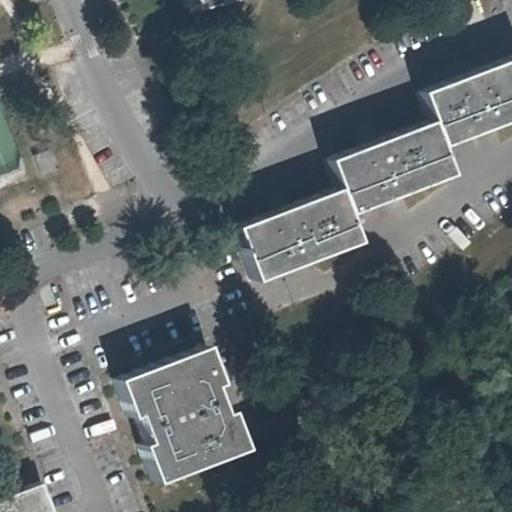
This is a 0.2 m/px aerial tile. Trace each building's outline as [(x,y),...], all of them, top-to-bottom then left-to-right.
[(177,0),(180,8),(212,0),(177,0)] [(309,265),(351,245),(340,218),(353,212),(389,196),(397,193),(398,195),(441,176),(434,159),(429,147),(453,137),(481,125),(486,123),(488,125),(511,114),(511,57),(511,54),(469,72),(468,71),(422,91),(423,93),(409,99),(420,125),(378,143),(376,142),(332,160),(332,162),(319,168),(330,195),(285,215),(285,212),(236,232),(236,235),(229,238),(230,240),(236,256),(235,257),(233,257),(234,262),(236,261),(239,261),(244,274),(250,286),(250,288),(272,278),(307,263),(309,265)] [(35,153),(40,170),(58,165),(53,148),(35,153)] [(244,454),(230,419),(224,421),(217,404),(213,394),(218,390),(214,378),(210,370),(213,368),(211,362),(207,363),(204,354),(116,389),(129,423),(130,426),(137,423),(148,451),(141,454),(144,461),(155,489),(244,454)] [(0,511),(47,511),(45,503),(48,501),(46,496),(42,497),(40,490),(0,505),(0,511)]
